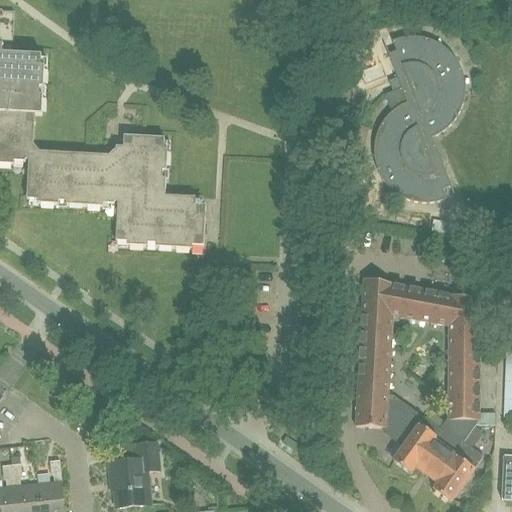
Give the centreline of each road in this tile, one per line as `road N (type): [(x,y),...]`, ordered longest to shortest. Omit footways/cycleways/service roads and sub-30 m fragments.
road 1 (tertiary): [(340,511),(0,272)]
road 2 (residential): [(79,511),(76,448),(20,404)]
